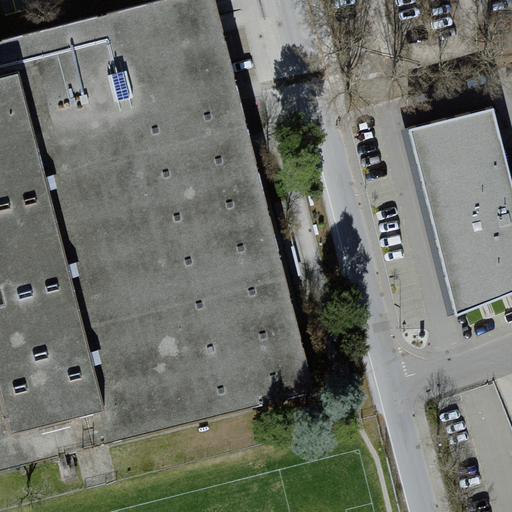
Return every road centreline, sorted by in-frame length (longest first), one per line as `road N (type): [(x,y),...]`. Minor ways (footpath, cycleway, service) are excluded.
road 1 (residential): [(293,0),(390,382)]
road 2 (residential): [(390,382),(424,511)]
road 3 (residential): [(390,382),(511,344)]
